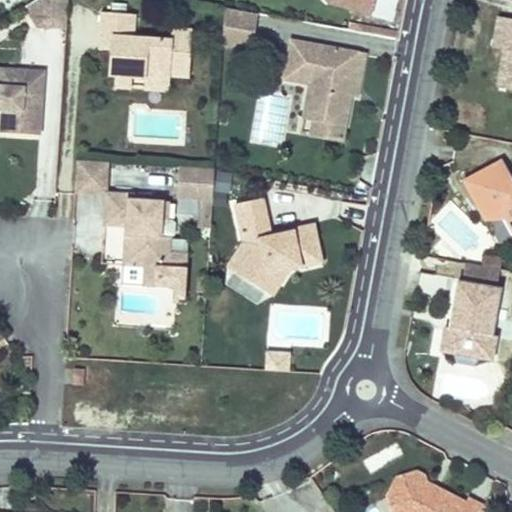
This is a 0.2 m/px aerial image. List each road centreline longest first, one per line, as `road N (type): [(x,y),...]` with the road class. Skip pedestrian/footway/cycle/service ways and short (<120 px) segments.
road 1 (residential): [(363,387),(436,0)]
road 2 (residential): [(41,454),(268,460),(299,447),(363,387)]
road 3 (residential): [(41,454),(47,358),(39,296),(15,251)]
road 4 (residential): [(363,387),(511,465)]
